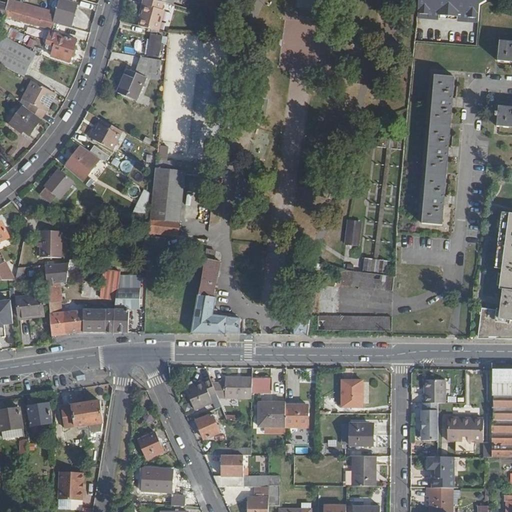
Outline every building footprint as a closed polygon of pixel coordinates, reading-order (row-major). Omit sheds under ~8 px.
[(158,34),(164,13),(162,13),(164,5),(151,2),(145,0),(143,7),(145,7),(139,29),(158,34)] [(233,9),(234,0),(228,0),(228,1),(224,0),(224,8),(233,9)] [(418,0),(417,16),(478,22),(479,8),(485,5),(485,0),(418,0)] [(52,18),(24,11),(26,6),(10,2),(7,12),(42,22),(51,24),(52,18)] [(72,25),(77,7),(69,5),(68,7),(59,5),(54,25),(86,34),(88,28),(75,24),(75,26),(72,25)] [(39,29),(42,22),(7,12),(5,17),(9,18),(8,21),(39,29)] [(0,38),(6,41),(11,31),(3,26),(0,36),(0,38)] [(41,38),(42,32),(33,30),(32,37),(41,38)] [(70,65),(76,42),(51,35),(48,45),(55,47),(51,59),(70,65)] [(159,54),(161,41),(154,40),(153,47),(150,47),(149,54),(152,55),(151,60),(160,61),(161,55),(159,54)] [(511,64),(511,42),(499,41),(497,63),(511,64)] [(136,103),(146,80),(160,82),(162,62),(141,60),(138,77),(128,72),(118,94),(136,103)] [(448,151),(452,108),(455,109),(455,101),(452,101),(454,80),(435,79),(423,226),(442,228),(443,208),(447,209),(448,201),(444,201),(447,158),(451,159),(451,151),(448,151)] [(53,105),(50,104),(55,95),(33,84),(24,101),(32,106),(28,113),(42,122),(49,113),(53,105)] [(511,128),(511,107),(498,107),(497,112),(494,112),(493,116),(497,117),(496,127),(511,128)] [(30,139),(42,122),(28,113),(24,109),(10,127),(20,135),(22,133),(30,139)] [(172,128),(174,110),(162,109),(160,127),(172,128)] [(113,153),(121,139),(103,127),(94,141),(113,153)] [(166,159),(166,146),(158,146),(157,159),(166,159)] [(81,182),(100,160),(91,154),(83,148),(67,170),(81,182)] [(109,158),(96,149),(91,154),(100,160),(105,164),(109,158)] [(185,176),(185,168),(157,165),(156,174),(185,176)] [(53,208),(73,184),(61,173),(53,182),(52,182),(46,188),(47,189),(41,197),(53,208)] [(100,211),(101,203),(78,202),(77,209),(100,211)] [(511,215),(503,214),(496,270),(501,270),(500,290),(503,290),(501,312),(484,310),(481,340),(511,340),(511,215)] [(178,237),(180,224),(150,221),(149,234),(178,237)] [(346,221),(345,246),(359,247),(360,222),(346,221)] [(0,244),(11,239),(3,223),(0,224),(0,244)] [(63,259),(64,233),(39,232),(38,259),(63,259)] [(165,254),(166,241),(149,239),(147,252),(165,254)] [(214,318),(217,300),(214,299),(220,264),(209,262),(211,253),(206,252),(191,336),(240,336),(241,321),(214,318)] [(337,272),(342,261),(331,257),(326,268),(337,272)] [(362,272),(385,273),(386,261),(363,260),(362,272)] [(68,283),(70,264),(46,266),(48,284),(68,283)] [(23,281),(25,270),(19,270),(16,282),(23,281)] [(112,286),(113,279),(108,272),(105,271),(103,285),(111,286),(112,286)] [(116,300),(120,274),(108,272),(113,279),(112,286),(111,286),(108,299),(116,300)] [(392,293),(393,279),(343,273),(342,287),(392,293)] [(333,288),(336,277),(319,274),(316,285),(333,288)] [(108,299),(111,286),(103,285),(100,297),(108,299)] [(61,304),(60,289),(48,290),(49,304),(59,304),(61,304)] [(45,318),(43,298),(18,300),(19,320),(45,318)] [(0,326),(13,326),(11,302),(0,303),(0,326)] [(66,335),(66,313),(60,313),(59,304),(49,304),(52,336),(66,335)] [(105,334),(105,311),(83,312),(83,334),(105,334)] [(113,334),(114,311),(105,311),(105,334),(113,334)] [(129,334),(129,312),(114,311),(113,334),(129,334)] [(83,334),(83,312),(66,313),(66,335),(83,334)] [(307,337),(311,316),(294,316),(294,329),(290,329),(290,337),(307,337)] [(339,333),(340,320),(318,319),(317,333),(339,333)] [(391,334),(391,321),(340,320),(339,333),(391,334)] [(511,369),(493,369),(493,394),(495,395),(494,457),(511,457),(511,369)] [(254,387),(254,377),(228,377),(227,382),(213,382),(219,397),(220,398),(254,398),(254,387)] [(273,387),(273,377),(254,377),(254,387),(273,387)] [(213,382),(212,378),(201,382),(202,385),(187,391),(195,410),(213,403),(211,400),(219,397),(213,382)] [(363,406),(364,380),(342,380),(342,406),(363,406)] [(446,402),(447,380),(426,380),(426,394),(424,394),(424,402),(440,402),(446,402)] [(287,425),(287,404),(269,404),(270,401),(261,402),(261,425),(287,425)] [(439,440),(440,402),(424,402),(424,410),(422,411),(422,435),(428,440),(439,440)] [(103,424),(100,403),(85,405),(91,439),(96,438),(94,426),(103,424)] [(309,426),(309,405),(287,404),(287,425),(286,426),(309,426)] [(51,425),(49,405),(29,407),(31,428),(51,425)] [(91,439),(85,405),(62,409),(65,430),(84,427),(86,440),(91,439)] [(22,429),(20,408),(0,410),(0,425),(1,431),(22,429)] [(222,433),(214,414),(198,421),(206,440),(222,433)] [(482,440),(482,418),(449,418),(448,439),(456,440),(456,451),(475,451),(475,440),(482,440)] [(375,445),(375,422),(353,422),(352,445),(375,445)] [(165,450),(156,431),(140,438),(149,457),(165,450)] [(245,455),(246,448),(230,448),(230,446),(213,446),(213,455),(223,455),(245,455)] [(268,485),(268,476),(245,475),(245,455),(223,455),(223,475),(214,475),(219,487),(255,487),(268,487),(268,485)] [(375,486),(375,456),(354,456),(354,486),(375,486)] [(457,488),(458,456),(430,456),(430,468),(438,468),(438,477),(434,477),(434,488),(453,488),(457,488)] [(172,493),(174,469),(145,468),(143,491),(172,493)] [(83,490),(83,482),(84,482),(85,472),(59,472),(59,500),(83,500),(84,490),(83,490)] [(278,505),(278,485),(268,485),(268,487),(268,496),(268,498),(268,505),(278,505)] [(268,496),(268,487),(255,487),(254,495),(261,494),(261,496),(268,496)] [(453,511),(453,488),(434,488),(429,487),(429,497),(432,497),(431,511),(453,511)] [(186,506),(187,496),(173,495),(172,505),(186,506)] [(267,511),(268,505),(268,498),(248,498),(247,511),(267,511)] [(489,511),(490,503),(480,503),(479,511),(489,511)]
